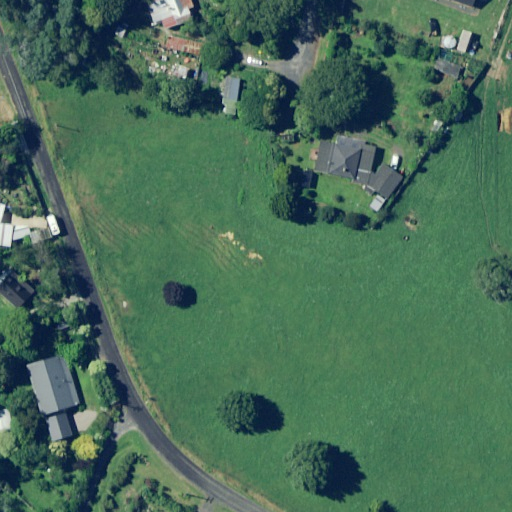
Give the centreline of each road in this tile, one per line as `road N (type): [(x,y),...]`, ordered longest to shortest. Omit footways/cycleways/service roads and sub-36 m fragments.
road 1 (residential): [(132,408),(0,50)]
road 2 (residential): [(254,511),(179,464),(132,408)]
road 3 (residential): [(69,511),(98,452),(132,408)]
